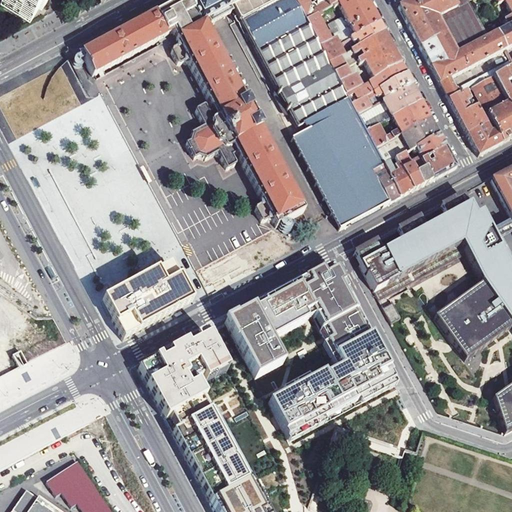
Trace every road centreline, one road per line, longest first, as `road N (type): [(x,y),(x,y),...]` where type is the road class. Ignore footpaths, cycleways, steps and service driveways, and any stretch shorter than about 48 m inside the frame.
road 1 (residential): [(325,252),(343,265),(426,421),(511,445)]
road 2 (secondary): [(95,375),(325,252)]
road 3 (secondary): [(0,196),(95,375)]
road 4 (residential): [(470,172),(377,0)]
road 5 (tertiary): [(141,0),(0,72)]
road 6 (secondary): [(95,375),(169,511)]
road 7 (secondary): [(385,221),(511,158)]
